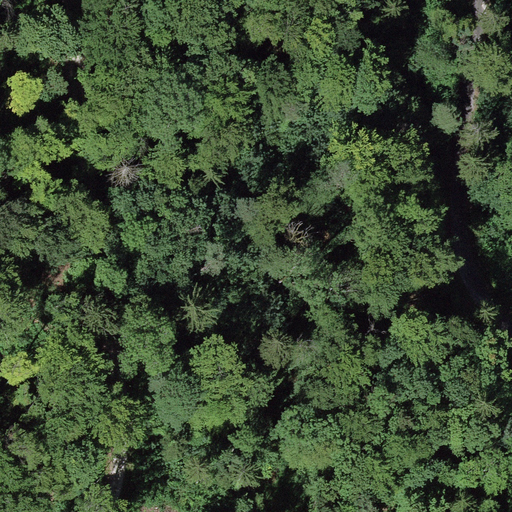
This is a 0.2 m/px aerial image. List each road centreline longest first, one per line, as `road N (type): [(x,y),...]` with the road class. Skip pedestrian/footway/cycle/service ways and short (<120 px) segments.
road 1 (track): [(105,511),(116,476),(117,397),(71,0)]
road 2 (track): [(482,0),(462,228),(470,281),(511,322)]
road 3 (track): [(461,191),(411,65),(395,0)]
